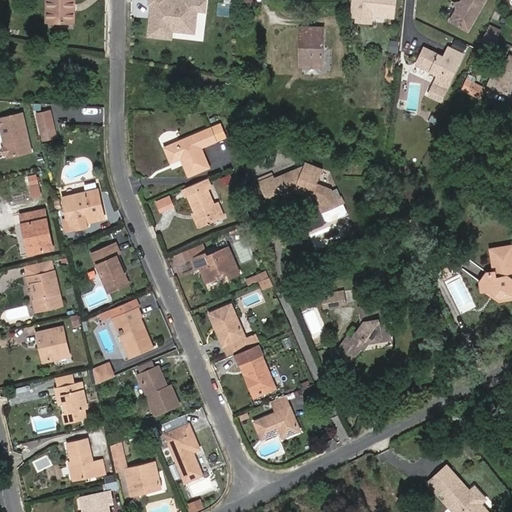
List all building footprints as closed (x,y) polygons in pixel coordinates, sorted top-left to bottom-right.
[(48,0),(48,20),(70,20),(70,0),(48,0)] [(170,13),(171,0),(149,0),(147,26),(168,29),(169,19),(170,13)] [(239,0),(239,13),(251,14),(251,0),(239,0)] [(354,0),(353,14),(358,15),(358,19),(371,20),(372,12),(388,13),(394,8),(394,0),(354,0)] [(470,29),(486,0),(463,0),(458,9),(452,19),(470,29)] [(498,30),(489,26),(486,32),(495,36),(498,30)] [(322,65),(323,28),(302,28),(301,46),(306,46),(306,65),(322,65)] [(481,42),(494,48),(499,38),(495,36),(486,32),(481,42)] [(454,46),(467,50),(469,43),(456,38),(454,46)] [(449,50),(436,44),(432,52),(445,58),(449,50)] [(419,61),(426,64),(424,69),(440,76),(436,85),(435,85),(431,94),(443,100),(447,91),(447,90),(464,54),(450,47),(449,50),(445,58),(432,52),(425,49),(419,61)] [(511,54),(505,67),(499,65),(489,84),(511,95),(511,54)] [(481,96),(487,84),(468,76),(463,89),(481,96)] [(0,146),(3,158),(35,150),(26,109),(0,115),(0,146)] [(56,130),(51,109),(37,112),(43,133),(56,130)] [(216,136),(211,123),(165,140),(170,156),(180,153),(187,170),(208,162),(200,142),(216,136)] [(44,139),(57,136),(56,130),(43,133),(44,139)] [(275,176),(275,174),(259,180),(266,198),(281,192),(279,188),(291,184),(293,189),(311,196),(310,200),(318,203),(325,220),(329,221),(345,214),(347,210),(341,196),(336,198),(331,187),(317,182),(322,167),(304,161),(303,165),(301,172),(292,169),(275,176)] [(39,172),(29,174),(34,196),(44,194),(39,172)] [(273,172),(258,178),(259,180),(275,174),(273,172)] [(219,199),(216,200),(209,185),(213,184),(209,175),(187,184),(190,192),(197,210),(201,209),(205,220),(225,212),(219,199)] [(98,184),(86,187),(87,192),(64,196),(71,226),(78,224),(79,231),(90,228),(88,222),(85,214),(91,213),(92,216),(105,213),(98,184)] [(281,192),(282,194),(293,189),(291,184),(279,188),(281,192)] [(163,209),(176,203),(171,191),(157,197),(163,209)] [(55,248),(45,209),(21,214),(25,233),(28,232),(33,253),(55,248)] [(200,222),(205,220),(201,209),(197,210),(195,211),(200,222)] [(88,222),(106,217),(105,213),(92,216),(91,213),(85,214),(88,222)] [(19,242),(21,252),(28,251),(27,241),(19,242)] [(184,249),(188,259),(192,257),(192,256),(207,251),(203,241),(184,249)] [(122,253),(118,243),(94,253),(109,290),(128,282),(125,274),(117,255),(120,254),(122,253)] [(511,270),(511,243),(491,246),(495,269),(487,270),(480,279),(481,289),(484,289),(488,288),(492,291),(494,288),(506,295),(511,294),(511,276),(508,274),(508,271),(511,270)] [(230,276),(241,271),(230,245),(208,254),(207,251),(192,256),(192,257),(196,267),(201,265),(204,263),(211,279),(219,275),(221,278),(225,277),(224,274),(222,270),(228,268),(229,272),(230,276)] [(125,274),(127,273),(120,254),(117,255),(125,274)] [(43,272),(54,270),(52,261),(42,263),(43,272)] [(42,263),(25,267),(27,278),(55,271),(54,270),(43,272),(42,263)] [(207,280),(211,279),(204,263),(201,265),(207,280)] [(303,270),(296,269),(296,266),(289,264),(287,275),(301,278),(303,270)] [(50,307),(63,304),(55,271),(27,278),(29,287),(32,286),(37,285),(40,300),(36,301),(38,314),(51,312),(50,307)] [(273,284),(270,277),(262,281),(265,287),(273,284)] [(32,286),(36,301),(40,300),(37,285),(32,286)] [(511,294),(506,295),(494,288),(492,291),(488,288),(484,289),(501,300),(511,298),(511,294)] [(350,303),(346,292),(334,296),(338,307),(350,303)] [(332,310),(338,307),(334,296),(327,299),(332,310)] [(141,317),(142,316),(139,308),(137,309),(134,300),(102,314),(104,320),(114,316),(115,319),(117,318),(122,330),(119,331),(121,335),(123,334),(133,356),(154,348),(141,317)] [(385,302),(359,306),(360,312),(386,309),(385,302)] [(246,336),(232,303),(212,311),(217,323),(219,327),(222,335),(221,336),(224,345),(246,336)] [(356,333),(352,338),(348,335),(337,350),(351,361),(362,347),(364,348),(368,342),(369,341),(370,339),(377,338),(380,334),(390,333),(389,323),(385,323),(380,319),(380,315),(387,315),(386,309),(360,312),(361,320),(363,322),(359,327),(360,330),(359,332),(356,333)] [(115,319),(113,319),(119,331),(122,330),(117,318),(115,319)] [(72,367),(64,328),(38,334),(41,352),(45,351),(47,363),(44,364),(46,373),(72,367)] [(260,340),(258,333),(247,338),(250,345),(260,340)] [(368,342),(391,338),(390,333),(380,334),(377,338),(370,339),(369,341),(368,342)] [(121,335),(130,358),(133,356),(123,334),(121,335)] [(250,345),(247,338),(246,336),(224,345),(228,354),(250,345)] [(256,394),(277,386),(264,354),(266,353),(262,342),(236,353),(240,363),(243,363),(256,394)] [(97,386),(117,377),(112,365),(94,372),(97,386)] [(153,365),(141,370),(143,375),(155,370),(153,365)] [(169,388),(161,368),(155,370),(164,390),(169,388)] [(155,370),(143,375),(139,377),(156,417),(181,407),(172,386),(169,388),(164,390),(155,370)] [(58,388),(70,385),(68,376),(56,379),(58,388)] [(89,410),(83,382),(70,385),(58,388),(56,389),(60,407),(63,407),(66,425),(87,420),(85,411),(89,410)] [(284,437),(302,430),(287,395),(273,401),(278,413),(256,421),(263,439),(282,432),(284,437)] [(201,451),(191,425),(166,436),(187,485),(204,478),(195,454),(201,451)] [(153,431),(139,436),(143,444),(156,438),(153,431)] [(94,465),(89,442),(68,446),(73,465),(77,482),(95,478),(96,480),(106,477),(104,464),(94,465)] [(128,471),(125,457),(114,459),(117,473),(128,471)] [(162,491),(157,465),(128,471),(134,497),(143,495),(142,492),(152,490),(153,493),(162,491)] [(451,496),(444,488),(458,476),(449,465),(435,476),(442,485),(440,487),(442,490),(438,493),(445,501),(448,499),(451,496)] [(442,490),(440,487),(442,485),(435,476),(429,482),(438,493),(442,490)] [(486,501),(486,497),(478,489),(474,489),(471,491),(458,476),(444,488),(451,496),(448,499),(458,511),(488,511),(482,505),(486,501)] [(113,493),(83,500),(85,511),(89,509),(88,502),(110,496),(111,496),(113,504),(115,504),(113,493)] [(89,509),(85,511),(109,511),(108,506),(111,505),(113,504),(111,496),(110,496),(88,502),(89,509)] [(202,506),(199,501),(190,505),(192,510),(202,506)]
